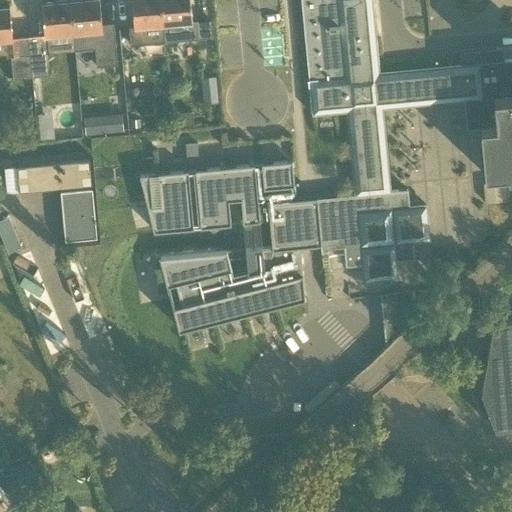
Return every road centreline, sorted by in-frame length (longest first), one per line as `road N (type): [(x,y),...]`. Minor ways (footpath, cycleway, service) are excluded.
road 1 (residential): [(114,427),(275,409),(362,323)]
road 2 (residential): [(114,427),(39,236),(38,202)]
road 3 (residential): [(222,511),(375,375)]
road 4 (residential): [(375,375),(511,251)]
road 5 (residential): [(274,511),(304,485),(395,449),(410,417)]
road 6 (residential): [(391,0),(395,34),(413,48),(511,39)]
